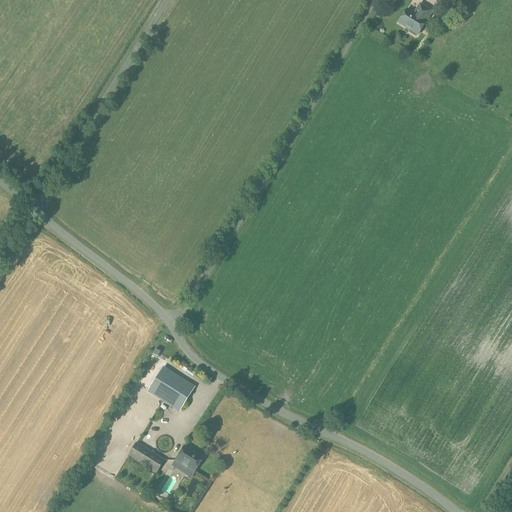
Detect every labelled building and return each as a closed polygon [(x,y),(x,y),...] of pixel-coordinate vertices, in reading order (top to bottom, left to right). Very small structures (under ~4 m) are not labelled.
[(425,21),(431,11),(419,4),(413,14),(407,10),(398,23),(410,30),(408,32),(415,36),(416,35),(418,35),(426,22),(425,21)] [(148,393),(179,412),(194,387),(164,368),(148,393)] [(162,437),(156,444),(167,453),(173,446),(162,437)] [(128,456),(153,472),(151,474),(154,476),(164,460),(136,443),(128,456)] [(184,446),(175,461),(194,473),(203,458),(184,446)] [(160,493),(168,497),(176,481),(168,477),(160,493)] [(202,484),(190,480),(184,499),(196,503),(202,484)]
